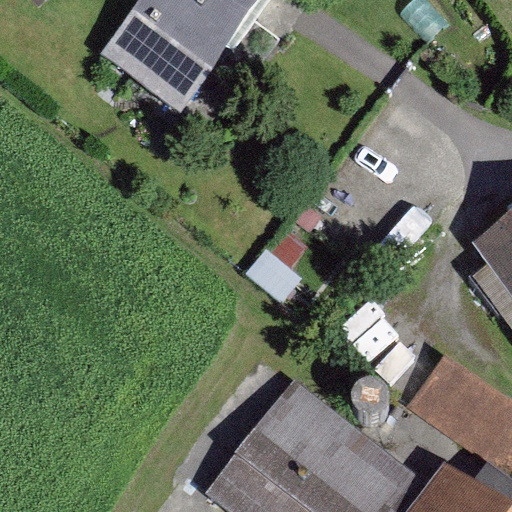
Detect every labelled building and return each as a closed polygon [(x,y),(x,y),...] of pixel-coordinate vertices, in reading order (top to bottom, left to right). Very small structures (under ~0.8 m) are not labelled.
[(9,0),(0,12),(0,15),(27,37),(47,11),(32,0),(9,0)] [(150,0),(107,58),(187,118),(276,0),(150,0)] [(511,218),(468,250),(483,271),(466,284),(511,348),(511,218)] [(288,301),(319,244),(286,226),(255,283),(288,301)] [(511,478),(511,416),(448,370),(410,422),(504,490),(511,478)] [(400,511),(419,489),(293,387),(204,497),(222,511),(400,511)] [(501,511),(448,471),(415,511),(501,511)]
